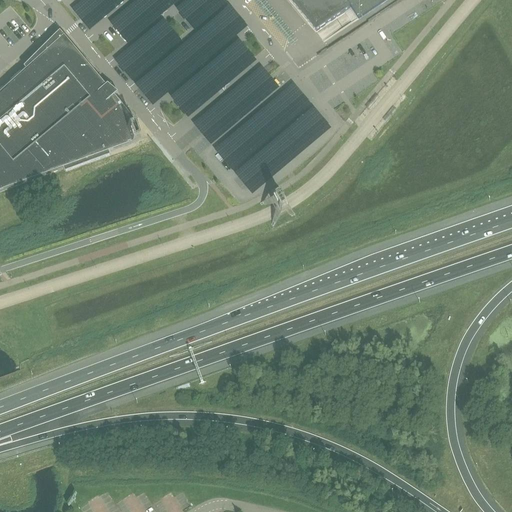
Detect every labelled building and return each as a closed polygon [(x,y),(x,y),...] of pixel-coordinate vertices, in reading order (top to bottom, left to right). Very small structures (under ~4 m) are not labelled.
[(124,2),(121,0),(83,0),(70,11),(88,32),(124,2)] [(138,0),(109,24),(127,46),(181,0),(138,0)] [(188,0),(176,11),(193,32),(227,4),(224,0),(188,0)] [(289,0),(316,32),(351,9),(358,19),(386,0),(289,0)] [(230,7),(134,87),(152,108),(248,28),(230,7)] [(181,42),(163,21),(114,62),(132,83),(181,42)] [(0,192),(64,169),(66,173),(111,157),(110,153),(142,141),(134,120),(115,97),(119,94),(109,85),(107,87),(66,38),(63,34),(61,32),(25,68),(27,71),(20,77),(22,80),(0,101),(0,192)] [(170,98),(188,119),(257,62),(239,41),(170,98)] [(193,126),(210,147),(279,90),(262,68),(193,126)] [(214,152),(232,173),(311,107),(293,86),(214,152)] [(380,98),(377,96),(366,109),(369,111),(380,98)] [(234,176),(252,197),(331,131),(314,109),(234,176)] [(386,124),(397,111),(395,109),(384,122),(386,124)]
